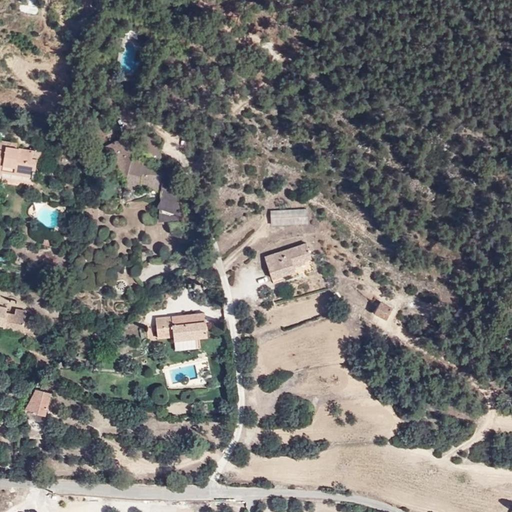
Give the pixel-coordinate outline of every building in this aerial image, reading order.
[(11,0),(49,16),(50,0),(11,0)] [(118,141),(106,148),(121,175),(127,176),(125,183),(140,187),(150,187),(150,184),(162,185),(159,216),(183,219),(174,186),(163,178),(163,175),(166,169),(148,165),(147,169),(131,165),(132,161),(136,147),(138,147),(151,156),(154,152),(156,154),(153,157),(157,160),(162,159),(152,133),(144,135),(141,140),(131,144),(118,141)] [(36,173),(38,162),(34,162),(35,153),(12,149),(13,146),(0,143),(0,177),(5,178),(7,168),(34,172),(36,173)] [(156,154),(154,152),(151,156),(144,164),(132,161),(131,165),(147,169),(148,165),(146,165),(153,157),(156,154)] [(44,163),(45,155),(35,153),(34,162),(38,162),(44,163)] [(7,168),(5,178),(33,183),(34,172),(7,168)] [(307,212),(271,214),(271,227),(308,225),(307,212)] [(180,238),(183,246),(192,243),(188,235),(180,238)] [(278,265),(269,268),(273,281),(296,274),(295,270),(294,266),(306,261),(306,263),(313,261),(308,246),(276,257),(278,265)] [(276,257),(266,260),(269,268),(278,265),(276,257)] [(295,270),(307,266),(306,263),(306,261),(294,266),(295,270)] [(393,306),(382,300),(377,311),(388,317),(393,306)] [(0,325),(6,326),(5,333),(21,336),(23,322),(7,319),(8,312),(9,309),(0,307),(0,325)] [(7,319),(23,322),(26,310),(15,308),(14,314),(8,312),(7,319)] [(161,338),(177,337),(177,340),(201,338),(210,337),(208,314),(159,318),(161,338)] [(178,347),(201,346),(201,338),(177,340),(178,347)] [(40,401),(38,412),(51,415),(56,393),(39,390),(37,400),(40,401)] [(152,409),(152,417),(160,419),(161,410),(152,409)]
